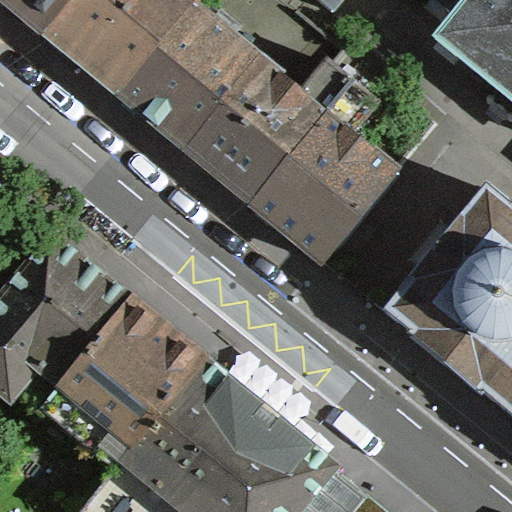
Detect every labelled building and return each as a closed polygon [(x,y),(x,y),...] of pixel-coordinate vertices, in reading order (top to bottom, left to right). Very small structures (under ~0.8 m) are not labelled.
[(44,34),(71,0),(1,0),(6,3),(44,34)] [(71,0),(44,34),(80,64),(118,95),(192,5),(185,0),(71,0)] [(322,0),(334,10),(341,0),(322,0)] [(511,0),(435,0),(457,17),(439,39),(499,88),(491,97),(488,98),(488,101),(490,102),(492,101),(509,115),(510,118),(511,118),(511,0)] [(260,61),(192,5),(118,95),(150,121),(185,150),(260,61)] [(218,177),(253,206),(354,82),(329,62),(302,95),(260,61),(185,150),(218,177)] [(379,103),(354,82),(253,206),(282,229),(320,261),(394,170),(352,136),(379,103)] [(511,414),(511,209),(487,189),(449,235),(452,237),(427,268),(424,266),(387,311),(413,333),(411,335),(482,393),(483,391),(509,412),(511,414)] [(37,370),(60,389),(132,300),(82,259),(52,235),(0,298),(0,394),(10,403),(37,370)] [(166,328),(132,300),(60,389),(51,400),(124,460),(206,361),(166,328)] [(353,511),(367,495),(261,407),(206,361),(124,460),(82,511),(353,511)] [(387,511),(367,495),(353,511),(387,511)]
